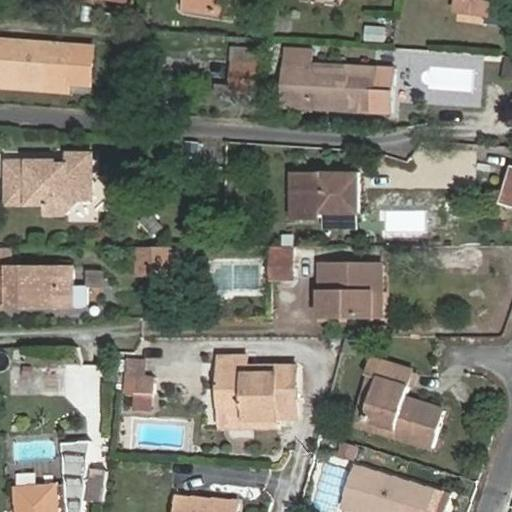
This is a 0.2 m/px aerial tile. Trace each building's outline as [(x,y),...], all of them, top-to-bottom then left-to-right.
[(194,0),(193,9),(204,11),(205,0),(194,0)] [(205,0),(204,11),(239,17),(241,0),(205,0)] [(487,17),(489,3),(472,0),(451,0),(450,11),(487,17)] [(491,0),(489,0),(489,3),(487,17),(485,28),(506,30),(510,3),(491,0)] [(381,42),(382,27),(364,26),(363,40),(381,42)] [(56,82),(75,83),(78,42),(0,36),(0,79),(56,84),(56,82)] [(239,90),(272,93),(274,65),(242,63),(239,90)] [(382,91),(383,70),(295,63),(292,106),(343,110),(344,104),(400,109),(402,92),(382,91)] [(403,71),(383,70),(382,91),(402,92),(403,71)] [(0,86),(74,92),(75,83),(56,82),(56,84),(0,79),(0,86)] [(344,104),(343,110),(400,114),(400,109),(344,104)] [(47,156),(0,152),(0,196),(36,198),(35,208),(55,209),(73,197),(82,198),(84,177),(78,176),(78,162),(85,162),(86,151),(60,149),(59,160),(47,160),(47,156)] [(301,215),(326,215),(326,210),(365,210),(364,171),(326,171),(326,177),(301,176),(301,215)] [(145,211),(135,224),(152,237),(162,223),(145,211)] [(422,233),(423,219),(398,217),(396,231),(422,233)] [(171,276),(171,247),(137,248),(138,276),(171,276)] [(299,278),(298,247),(274,247),(276,279),(299,278)] [(378,288),(388,287),(388,261),(326,262),(327,314),(379,313),(378,288)] [(60,288),(71,289),(71,268),(0,268),(0,308),(16,308),(16,304),(26,304),(26,309),(61,308),(60,288)] [(389,313),(388,287),(378,288),(379,313),(389,313)] [(71,308),(71,289),(60,288),(61,308),(71,308)] [(241,417),(271,416),(297,415),(297,364),(276,365),(276,371),(247,373),(246,353),(220,354),(220,424),(241,424),(241,417)] [(395,421),(392,430),(434,441),(444,405),(406,393),(413,366),(369,354),(365,370),(376,374),(364,412),(395,421)] [(352,418),(392,430),(395,421),(364,412),(376,374),(365,370),(352,418)] [(135,392),(135,374),(123,374),(123,391),(135,392)] [(152,375),(135,374),(135,392),(152,392),(152,375)] [(152,392),(135,392),(123,391),(122,405),(152,406),(152,392)] [(64,511),(79,511),(88,446),(60,448),(63,491),(64,511)] [(446,511),(453,486),(358,461),(346,505),(349,506),(347,511),(446,511)] [(64,511),(63,491),(53,492),(53,511),(64,511)] [(12,495),(13,511),(53,511),(53,492),(12,495)]
